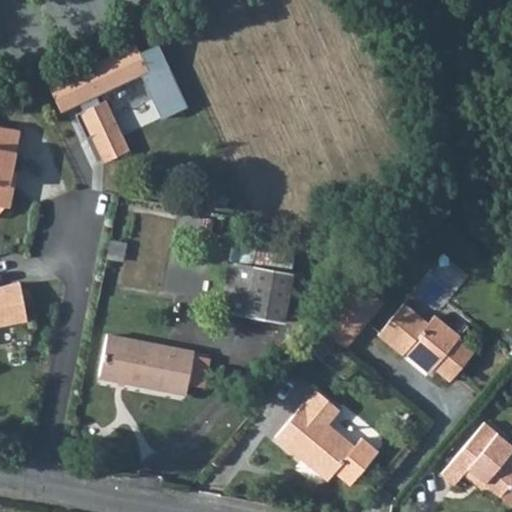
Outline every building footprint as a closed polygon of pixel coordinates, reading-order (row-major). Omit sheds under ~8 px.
[(113,126),(98,96),(151,70),(138,43),(51,85),(64,112),(83,103),(86,109),(78,113),(89,137),(95,135),(113,126)] [(95,135),(107,160),(131,148),(119,123),(113,126),(95,135)] [(12,185),(24,130),(0,124),(0,215),(8,206),(13,207),(17,186),(12,185)] [(299,272),(238,260),(227,311),(290,323),(299,272)] [(0,323),(31,317),(24,280),(0,284),(0,323)] [(362,289),(331,326),(354,344),(376,319),(373,317),(383,306),(362,289)] [(436,318),(413,299),(387,330),(413,352),(416,349),(440,367),(444,363),(461,378),(484,348),(467,334),(470,330),(445,308),(436,318)] [(187,391),(196,350),(110,331),(101,372),(187,391)] [(190,384),(206,389),(217,359),(201,353),(190,384)] [(341,407),(322,392),(312,405),(304,399),(277,437),(334,481),(339,475),(350,484),(379,448),(364,435),(359,441),(332,420),(341,407)] [(511,454),(511,436),(491,421),(448,472),(462,483),(474,469),(511,498),(511,462),(509,459),(511,454)]
